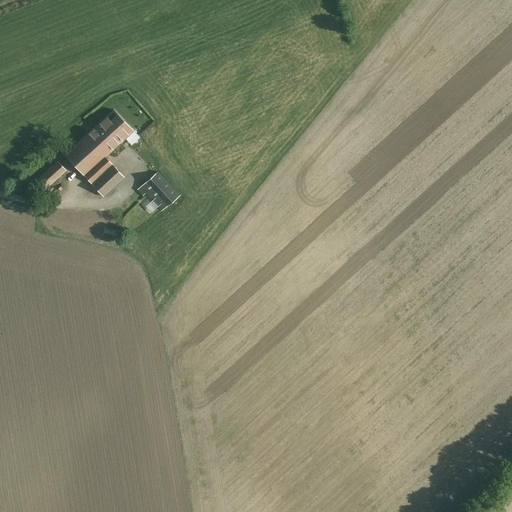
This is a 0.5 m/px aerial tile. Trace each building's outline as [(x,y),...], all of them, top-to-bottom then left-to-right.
[(135,134),(113,110),(64,154),(86,179),(135,134)] [(37,181),(46,190),(68,169),(59,160),(37,181)] [(105,199),(125,180),(111,165),(91,184),(105,199)] [(179,195),(158,172),(137,190),(143,196),(145,194),(161,211),(179,195)] [(57,227),(74,228),(75,217),(58,216),(57,227)]
